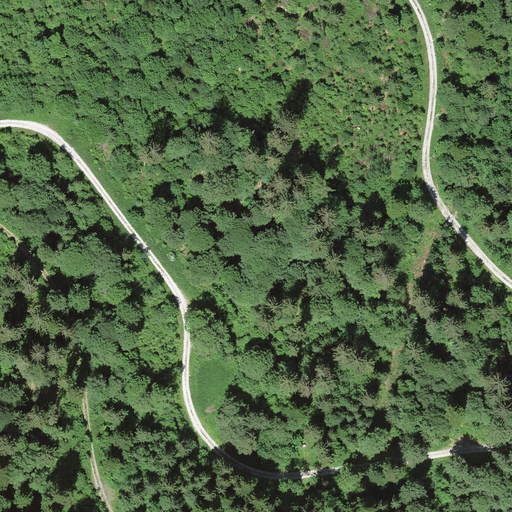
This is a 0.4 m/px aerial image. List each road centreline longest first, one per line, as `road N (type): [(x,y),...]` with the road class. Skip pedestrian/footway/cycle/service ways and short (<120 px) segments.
road 1 (track): [(0,126),(40,127),(63,143),(184,303),(186,397),(204,437),(248,469),(287,476),(511,447)]
road 2 (track): [(511,285),(431,192),(424,160),(434,50),(409,0)]
road 3 (track): [(109,511),(72,339),(52,290),(0,225)]
